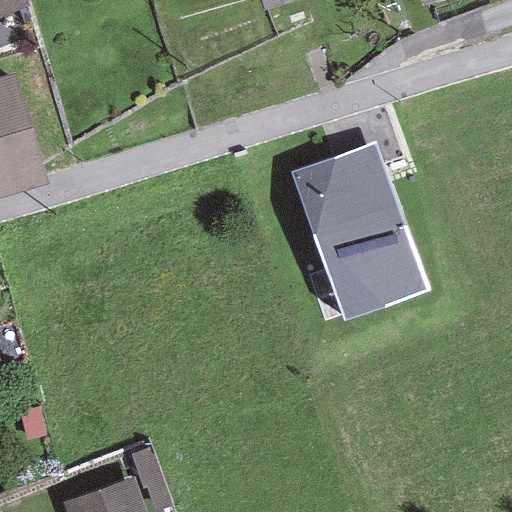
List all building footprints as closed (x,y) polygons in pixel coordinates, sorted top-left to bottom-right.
[(40,0),(0,0),(0,46),(51,25),(40,0)] [(221,0),(229,20),(284,0),(221,0)] [(511,0),(452,0),(465,31),(511,11),(511,0)] [(12,82),(0,85),(0,187),(39,175),(12,82)] [(291,167),(337,291),(412,263),(374,160),(333,175),(326,154),(291,167)] [(142,511),(132,480),(63,504),(65,511),(142,511)]
